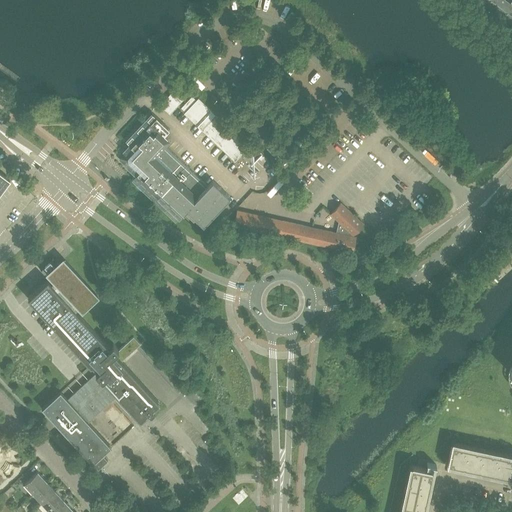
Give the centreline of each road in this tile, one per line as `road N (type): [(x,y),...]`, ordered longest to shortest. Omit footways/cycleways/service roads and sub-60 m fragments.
road 1 (residential): [(482,208),(264,18),(251,16),(216,27),(177,56),(70,177)]
road 2 (tertiary): [(62,188),(180,276),(256,304)]
road 3 (tertiary): [(259,290),(204,274),(70,177)]
road 4 (tertiary): [(308,309),(345,307),(399,288),(428,271),(482,208)]
road 5 (tertiary): [(482,208),(382,277),(308,294)]
road 6 (tertiary): [(281,478),(291,327)]
road 7 (tertiary): [(275,327),(281,478)]
road 8 (residential): [(0,401),(101,511)]
